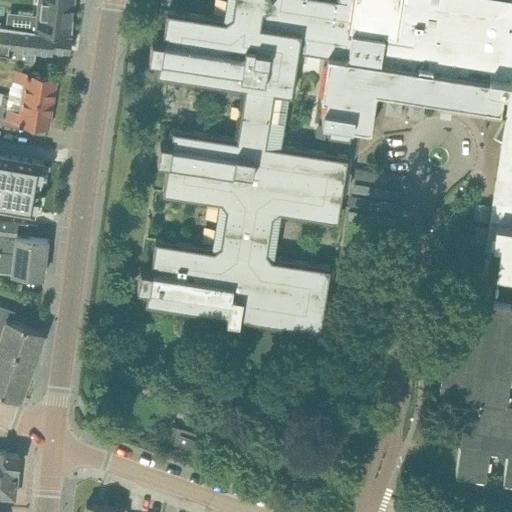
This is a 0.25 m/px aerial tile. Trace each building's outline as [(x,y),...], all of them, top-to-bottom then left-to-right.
[(37,0),(34,29),(34,30),(70,34),(73,0),(37,0)] [(502,92),(509,93),(511,81),(511,71),(511,0),(233,0),(231,13),(225,18),(166,9),(162,39),(151,38),(148,57),(159,58),(156,72),(244,86),(236,137),(172,127),(170,141),(159,140),(156,159),(167,160),(162,190),(220,200),(225,206),(220,242),(213,247),(155,238),(150,268),(140,267),(137,285),(147,287),(145,301),(226,314),(226,317),(238,319),(239,316),(320,329),(323,315),(328,316),(331,296),(330,296),(329,302),(325,301),(330,265),(272,256),(267,250),(273,214),(279,209),(338,218),(344,182),(348,183),(347,189),(348,189),(352,169),(346,168),(348,155),(266,142),(270,116),(283,118),(288,92),(292,92),(299,50),(328,55),(322,96),(326,97),(323,118),(331,120),(329,131),(351,134),(353,123),(367,125),(369,115),(372,115),(374,103),(377,103),(379,91),(499,110),(502,92)] [(34,30),(34,29),(0,25),(0,57),(9,59),(10,47),(35,50),(35,47),(49,48),(69,50),(70,34),(34,30)] [(25,82),(22,96),(52,101),(56,75),(14,68),(12,79),(25,82)] [(509,93),(484,249),(489,250),(480,308),(451,304),(438,390),(467,395),(459,442),(507,449),(502,478),(511,479),(511,71),(511,81),(509,93)] [(52,101),(22,96),(20,109),(8,107),(6,120),(47,126),(52,101)] [(0,205),(1,206),(32,211),(34,212),(34,210),(35,205),(36,205),(36,204),(35,204),(36,196),(38,196),(38,195),(36,195),(40,175),(41,175),(41,174),(40,174),(41,166),(43,166),(43,165),(42,165),(42,160),(43,160),(43,158),(41,158),(10,153),(8,153),(0,151),(0,205)] [(0,270),(23,273),(43,275),(47,238),(16,235),(18,222),(0,220),(0,270)] [(0,348),(13,354),(8,368),(29,375),(45,331),(11,319),(14,310),(0,304),(0,348)] [(13,354),(0,348),(0,392),(20,399),(29,375),(8,368),(13,354)] [(167,439),(175,442),(196,449),(200,439),(179,432),(181,426),(172,423),(167,439)] [(0,476),(16,478),(19,453),(5,451),(5,449),(0,448),(0,476)] [(0,494),(14,496),(16,478),(0,476),(0,494)] [(126,511),(127,507),(119,507),(86,503),(85,505),(86,505),(85,511),(126,511)]
